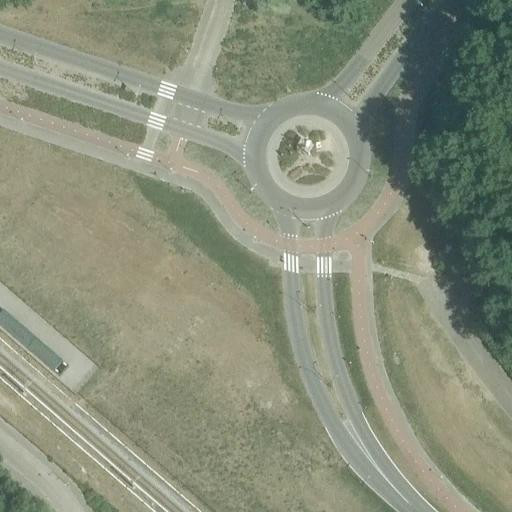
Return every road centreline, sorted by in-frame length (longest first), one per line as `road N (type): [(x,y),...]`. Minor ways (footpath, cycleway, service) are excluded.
road 1 (primary): [(286,206),(296,333),(316,394),(365,473),(413,511)]
road 2 (primary): [(419,511),(380,461),(337,375),(325,327),(322,208)]
road 3 (tertiary): [(193,101),(0,38)]
road 4 (tertiary): [(0,70),(182,132)]
road 5 (primary): [(352,130),(443,0)]
road 6 (primary): [(406,0),(322,107)]
